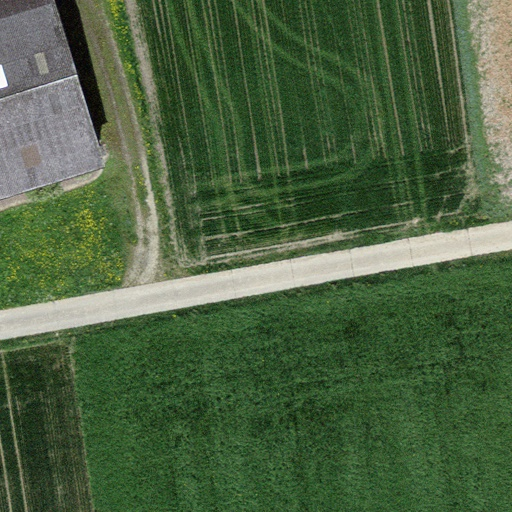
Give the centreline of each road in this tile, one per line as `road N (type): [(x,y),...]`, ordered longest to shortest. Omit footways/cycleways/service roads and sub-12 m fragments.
road 1 (track): [(511,238),(0,326)]
road 2 (track): [(138,302),(145,247),(108,42),(78,0)]
